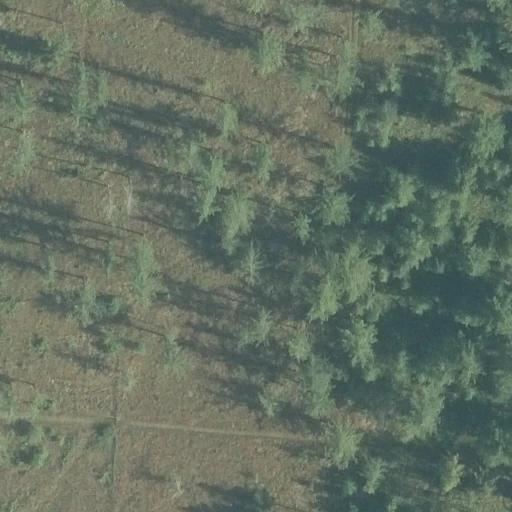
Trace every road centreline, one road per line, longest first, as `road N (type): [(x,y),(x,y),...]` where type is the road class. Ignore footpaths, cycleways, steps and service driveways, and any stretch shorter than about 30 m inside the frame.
road 1 (track): [(511,452),(0,418)]
road 2 (track): [(356,0),(326,511)]
